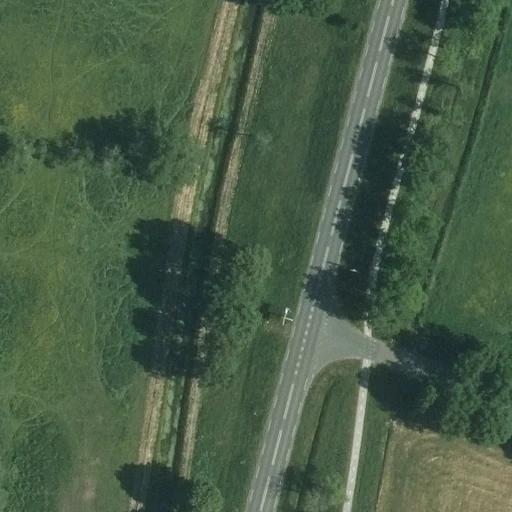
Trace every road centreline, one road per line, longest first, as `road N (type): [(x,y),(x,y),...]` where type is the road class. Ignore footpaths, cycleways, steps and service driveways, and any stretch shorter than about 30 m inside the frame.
road 1 (secondary): [(307,330),(393,0)]
road 2 (unclassified): [(511,402),(307,330)]
road 3 (secondary): [(260,511),(307,330)]
